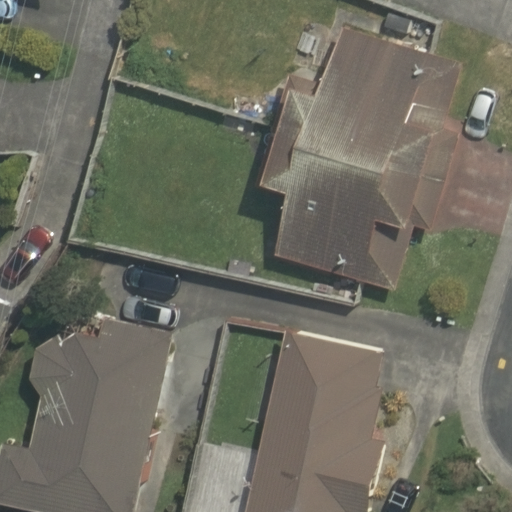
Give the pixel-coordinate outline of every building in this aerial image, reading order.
[(470,126),(453,121),(472,57),(347,20),(328,84),(293,73),(285,100),(290,102),(268,176),(294,184),(274,254),(404,292),(422,230),(438,234),(470,126)] [(73,234),(28,215),(6,267),(51,286),(73,234)] [(0,337),(20,308),(0,294),(0,337)] [(6,438),(0,462),(0,500),(55,511),(138,511),(180,328),(125,315),(114,320),(110,337),(82,328),(67,335),(62,334),(41,345),(33,373),(44,392),(33,444),(6,438)] [(389,347),(289,325),(248,511),(354,511),(370,511),(386,439),(375,436),(386,383),(382,382),(389,347)]
